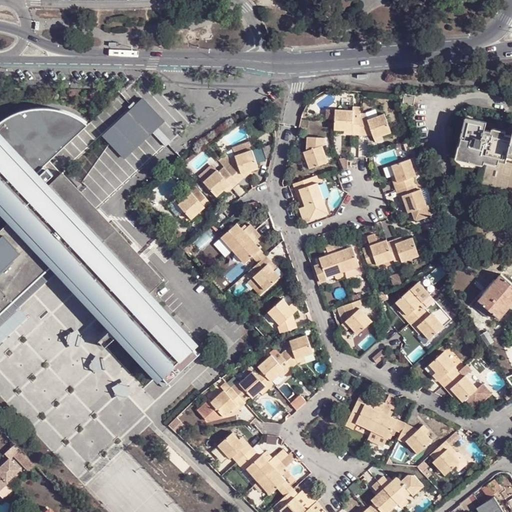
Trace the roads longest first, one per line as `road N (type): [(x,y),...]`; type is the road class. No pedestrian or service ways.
road 1 (tertiary): [(92,59),(278,65)]
road 2 (tertiary): [(278,65),(449,53)]
road 3 (residential): [(181,0),(18,1)]
